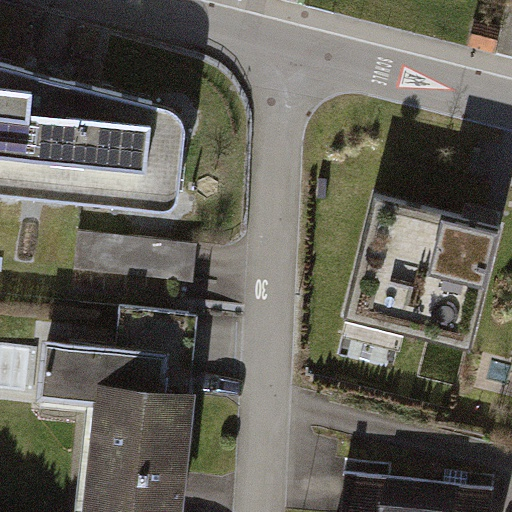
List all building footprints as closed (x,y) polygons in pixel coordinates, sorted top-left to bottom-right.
[(154,101),(0,62),(0,190),(122,203),(123,188),(180,194),(185,133),(150,129),(154,101)] [(503,225),(377,193),(345,316),(472,347),(503,225)] [(199,242),(79,229),(75,267),(194,280),(199,242)] [(39,400),(99,407),(87,511),(186,511),(198,394),(168,391),(172,354),(45,340),(39,400)] [(344,511),(419,511),(423,480),(348,473),(344,511)] [(419,511),(494,511),(497,488),(423,480),(419,511)]
